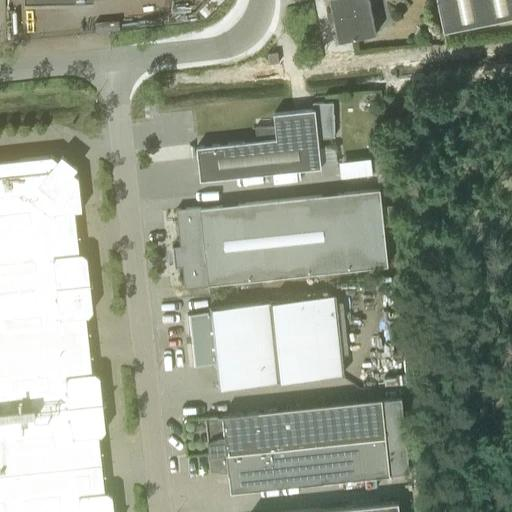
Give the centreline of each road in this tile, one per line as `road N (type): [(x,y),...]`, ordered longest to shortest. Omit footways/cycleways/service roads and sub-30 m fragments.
road 1 (unclassified): [(157,511),(113,56)]
road 2 (unclassified): [(113,56),(213,48),(251,23),(257,0)]
